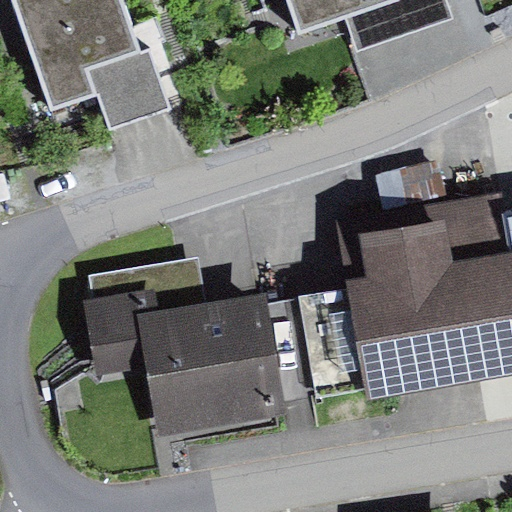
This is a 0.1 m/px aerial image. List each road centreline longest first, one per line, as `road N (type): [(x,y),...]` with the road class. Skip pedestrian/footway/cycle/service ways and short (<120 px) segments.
road 1 (residential): [(0,300),(12,261),(511,58)]
road 2 (residential): [(511,434),(116,499)]
road 3 (residential): [(116,499),(53,482),(16,426),(0,360)]
